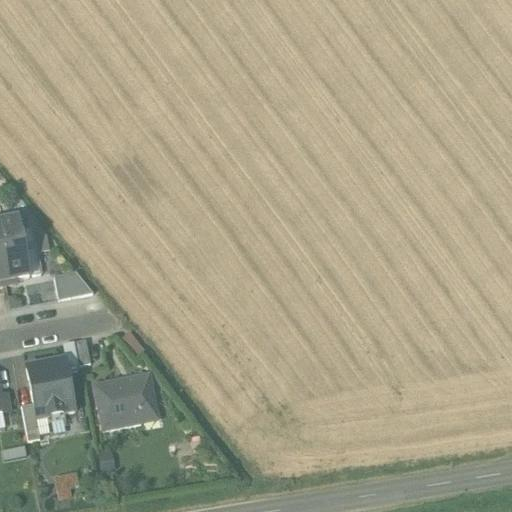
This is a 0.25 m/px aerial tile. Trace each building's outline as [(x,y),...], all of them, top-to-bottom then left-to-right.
[(3,220),(0,220),(0,255),(24,252),(20,233),(18,222),(4,224),(3,220)] [(24,252),(27,271),(37,269),(30,232),(20,233),(24,252)] [(0,255),(0,258),(6,289),(16,287),(15,283),(29,280),(27,271),(24,252),(0,255)] [(75,276),(53,281),(58,304),(92,297),(75,276)] [(52,290),(46,292),(42,297),(44,303),(54,301),(52,290)] [(129,334),(120,342),(135,360),(144,353),(129,334)] [(85,343),(74,346),(78,369),(90,366),(85,343)] [(32,407),(35,422),(47,420),(49,426),(64,423),(63,416),(75,414),(65,363),(26,371),(32,407)] [(148,378),(94,389),(103,433),(141,426),(138,412),(155,409),(148,378)] [(0,416),(9,415),(6,397),(0,398),(0,416)] [(35,422),(32,407),(20,409),(28,444),(39,442),(35,422)] [(59,496),(78,497),(78,475),(59,475),(59,496)]
